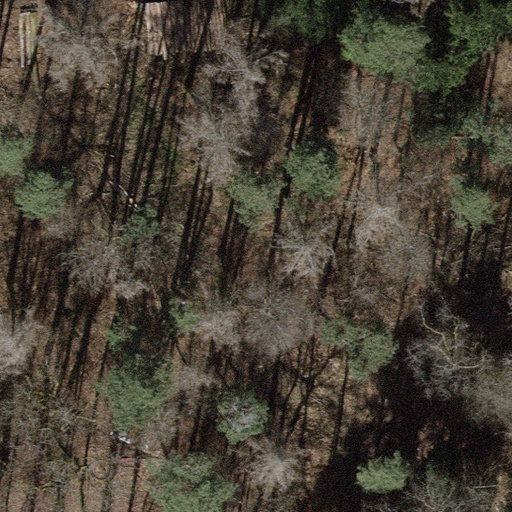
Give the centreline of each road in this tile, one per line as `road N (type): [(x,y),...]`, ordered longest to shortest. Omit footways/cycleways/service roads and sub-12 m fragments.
road 1 (track): [(511,347),(298,497),(222,511)]
road 2 (track): [(176,511),(134,493),(0,402)]
